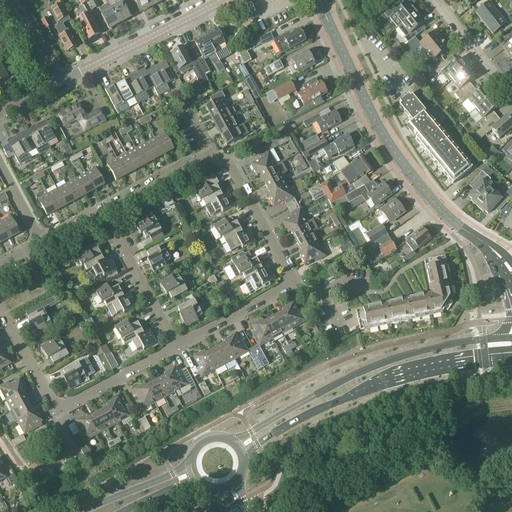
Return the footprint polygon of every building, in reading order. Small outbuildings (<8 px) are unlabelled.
[(88,0),(89,1),(93,10),(100,7),(96,0),(88,0)] [(109,0),(107,1),(119,24),(130,18),(120,0),(109,0)] [(132,0),(140,13),(151,8),(146,0),(132,0)] [(119,24),(107,1),(108,3),(98,8),(108,29),(119,24)] [(475,13),(493,35),(506,23),(489,2),(475,13)] [(397,28),(416,13),(408,3),(398,11),(394,7),(385,14),(396,29),(397,28)] [(67,15),(60,4),(50,10),(57,21),(67,15)] [(96,38),(96,36),(98,35),(90,18),(86,11),(76,17),(88,40),(91,38),(93,40),(96,38)] [(424,23),(416,13),(397,28),(405,38),(404,39),(409,44),(416,38),(418,36),(414,31),(424,23)] [(53,21),(50,16),(41,21),(45,28),(50,25),(49,24),(53,21)] [(75,47),(77,46),(68,30),(65,31),(61,24),(55,28),(60,37),(59,37),(67,51),(70,50),(72,50),(74,49),(75,47)] [(209,32),(204,35),(207,41),(209,40),(214,49),(213,49),(215,53),(218,58),(223,56),(220,50),(221,50),(219,46),(223,43),(215,29),(214,29),(213,28),(209,31),(209,32)] [(292,31),(273,41),(280,55),(305,42),(299,31),(294,33),(292,31)] [(416,38),(409,44),(402,50),(406,55),(419,45),(433,61),(447,49),(440,40),(442,38),(436,31),(420,44),(416,38)] [(259,40),(251,43),(254,49),(262,45),(273,39),(270,34),(259,40)] [(207,41),(204,35),(200,37),(199,36),(194,39),(195,40),(193,41),(205,61),(210,58),(213,65),(220,62),(218,58),(215,53),(213,49),(214,49),(209,40),(207,41)] [(251,42),(237,50),(244,64),(251,61),(246,52),(254,49),(251,43),(251,42)] [(511,42),(503,49),(511,59),(511,42)] [(183,48),(171,54),(175,61),(178,67),(179,69),(181,74),(193,68),(194,70),(192,71),(200,85),(208,81),(205,76),(197,60),(195,58),(189,61),(183,48)] [(288,69),(292,76),(313,64),(307,53),(288,64),(290,68),(288,69)] [(202,58),(197,60),(205,76),(210,73),(202,58)] [(439,75),(441,73),(449,83),(451,81),(467,68),(459,59),(450,67),(445,62),(435,70),(439,75)] [(279,61),(264,69),(268,77),(284,69),(279,61)] [(154,69),(146,73),(145,73),(153,87),(152,87),(158,97),(169,91),(165,84),(173,80),(174,81),(165,62),(153,68),(154,69)] [(2,81),(7,78),(12,75),(7,66),(1,69),(0,65),(0,83),(2,82),(2,81)] [(467,68),(451,81),(459,90),(455,94),(459,99),(469,91),(465,86),(475,78),(467,68)] [(144,69),(124,80),(125,81),(124,81),(133,97),(133,98),(137,105),(148,99),(145,91),(152,87),(153,87),(145,73),(146,73),(144,69)] [(133,97),(124,81),(125,81),(124,80),(114,85),(114,86),(106,91),(118,115),(129,109),(125,102),(133,98),(133,97)] [(306,90),(298,95),(304,106),(320,97),(327,93),(324,88),(324,87),(323,84),(321,84),(320,82),(317,84),(315,80),(303,86),(306,90)] [(278,101),(296,91),(291,81),(265,95),(270,104),(277,100),(278,101)] [(469,91),(459,99),(463,104),(464,103),(472,113),(475,110),(491,97),(483,88),(473,95),(469,91)] [(210,98),(213,104),(205,108),(210,118),(227,109),(222,99),(225,98),(222,92),(210,98)] [(401,104),(399,106),(414,124),(410,128),(418,137),(415,139),(453,184),(472,169),(412,96),(410,97),(408,95),(399,102),(401,104)] [(491,97),(475,110),(483,119),(478,123),(483,129),(493,120),(489,115),(498,107),(491,97)] [(183,107),(188,104),(185,98),(179,101),(183,107)] [(104,122),(98,110),(84,117),(77,104),(57,115),(58,118),(57,120),(59,123),(61,123),(63,126),(76,120),(78,121),(83,131),(98,123),(99,125),(104,122)] [(446,119),(435,106),(430,110),(440,124),(446,119)] [(227,109),(210,118),(215,127),(232,118),(234,116),(235,115),(235,113),(233,109),(231,108),(229,108),(227,109)] [(321,119),(319,114),(303,123),(306,128),(316,123),(321,133),(341,123),(335,112),(321,119)] [(493,120),(483,129),(487,133),(491,130),(499,140),(504,136),(505,137),(511,133),(509,131),(511,128),(511,123),(506,117),(497,125),(493,120)] [(232,118),(215,127),(221,137),(237,128),(232,118)] [(39,156),(51,150),(47,143),(55,139),(55,140),(56,139),(46,121),(35,126),(36,127),(27,132),(36,149),(39,156)] [(237,128),(221,137),(226,146),(247,135),(247,134),(247,133),(243,127),(242,126),(242,125),(237,128)] [(7,141),(9,147),(3,150),(8,159),(14,155),(20,166),(31,160),(28,153),(36,149),(27,132),(26,131),(16,137),(16,138),(8,142),(7,141)] [(164,134),(154,139),(163,156),(173,151),(164,134)] [(290,141),(287,135),(276,141),(279,147),(290,141)] [(313,145),(305,150),(309,157),(323,149),(328,159),(338,153),(339,154),(353,146),(347,135),(333,143),(334,145),(328,148),(328,147),(324,139),(320,142),(313,145)] [(154,139),(145,144),(154,161),(163,156),(154,139)] [(310,139),(298,145),(302,152),(305,150),(313,145),(310,139)] [(502,151),(507,156),(509,153),(511,156),(511,141),(502,151)] [(67,156),(73,153),(68,144),(62,147),(67,156)] [(145,144),(135,150),(144,166),(154,161),(145,144)] [(144,166),(135,150),(126,155),(135,171),(144,166)] [(273,150),(268,153),(268,152),(259,157),(261,160),(250,165),(256,176),(275,166),(275,164),(280,162),(273,150)] [(126,155),(116,160),(125,176),(135,171),(126,155)] [(332,190),(328,182),(327,183),(326,182),(320,185),(320,186),(323,190),(326,196),(331,205),(336,202),(356,191),(353,185),(365,175),(373,170),(363,156),(357,161),(356,160),(340,173),(350,186),(343,190),(341,186),(332,190)] [(125,176),(116,160),(106,165),(115,182),(125,176)] [(314,161),(309,164),(314,173),(319,170),(314,161)] [(281,163),(275,166),(256,176),(259,175),(264,185),(281,176),(286,173),(281,163)] [(85,175),(94,191),(104,186),(95,169),(85,175)] [(477,207),(492,190),(486,185),(491,180),(482,172),(471,184),(476,188),(469,196),(472,199),(471,201),(477,207)] [(94,191),(85,175),(76,180),(85,196),(94,191)] [(211,196),(222,190),(214,175),(197,184),(199,187),(193,191),(195,195),(194,197),(194,198),(194,200),(196,201),(197,202),(199,201),(199,203),(202,202),(205,207),(210,205),(210,204),(214,202),(211,196)] [(286,186),(281,176),(264,185),(270,194),(267,196),(286,186)] [(76,180),(66,185),(75,201),(85,196),(76,180)] [(364,186),(356,191),(336,202),(340,208),(361,197),(366,203),(370,200),(375,207),(391,195),(383,184),(369,195),(364,186)] [(66,185),(57,190),(66,207),(75,201),(66,185)] [(323,190),(320,186),(320,185),(308,191),(311,196),(323,190)] [(286,186),(267,196),(273,207),(283,201),(285,204),(294,199),(286,186)] [(66,207),(57,190),(47,195),(56,212),(66,207)] [(210,205),(205,207),(210,216),(221,211),(222,213),(234,207),(228,194),(225,196),(222,190),(211,196),(214,202),(210,204),(210,205)] [(326,196),(323,190),(311,196),(314,202),(326,196)] [(498,196),(492,190),(477,207),(483,212),(485,211),(488,214),(495,206),(500,210),(510,200),(501,192),(498,196)] [(0,203),(8,200),(5,193),(0,195),(0,203)] [(56,212),(47,195),(38,200),(47,217),(56,212)] [(397,202),(390,207),(388,205),(381,211),(390,223),(404,213),(397,202)] [(511,233),(511,205),(509,204),(499,214),(508,219),(504,227),(508,229),(507,231),(511,233)] [(288,234),(307,223),(299,210),(291,215),(292,217),(282,223),(288,234)] [(156,217),(153,218),(151,214),(133,223),(140,236),(142,234),(146,240),(149,238),(152,244),(163,238),(160,232),(161,232),(157,224),(158,222),(159,221),(159,219),(157,218),(156,217)] [(0,223),(9,239),(19,234),(10,218),(0,223)] [(231,233),(242,227),(239,221),(232,224),(230,220),(226,222),(225,221),(213,227),(219,240),(222,238),(225,244),(230,241),(234,239),(231,233)] [(307,223),(288,234),(291,232),(296,242),(312,233),(318,230),(312,220),(307,223)] [(0,223),(0,244),(9,239),(0,223)] [(366,235),(372,245),(388,235),(382,225),(366,235)] [(230,241),(225,244),(230,253),(241,247),(242,250),(254,243),(248,231),(245,232),(242,227),(231,233),(234,239),(230,241)] [(422,229),(410,239),(406,243),(411,249),(413,252),(414,252),(418,248),(418,249),(430,239),(422,229)] [(191,234),(194,239),(200,236),(197,231),(191,234)] [(318,243),(312,233),(296,242),(301,252),(299,253),(299,254),(318,243)] [(390,240),(378,248),(368,254),(374,264),(396,251),(390,240)] [(93,261),(104,255),(101,250),(103,248),(102,245),(100,244),(98,243),(96,244),(74,255),(77,260),(76,261),(76,263),(75,264),(76,265),(77,266),(78,266),(79,267),(80,266),(81,268),(84,266),(87,272),(92,269),(91,269),(96,267),(93,261)] [(325,257),(318,243),(299,254),(305,264),(315,259),(316,262),(325,257)] [(342,254),(353,248),(350,243),(339,249),(342,254)] [(168,252),(165,253),(165,251),(160,254),(157,248),(146,254),(149,260),(147,261),(153,273),(166,267),(164,264),(170,261),(169,259),(171,257),(171,255),(171,254),(169,252),(168,252)] [(253,261),(248,252),(244,255),(243,253),(231,259),(233,264),(230,266),(229,267),(236,279),(241,276),(241,275),(242,275),(245,280),(250,278),(254,275),(251,269),(262,263),(259,257),(253,261)] [(407,261),(411,259),(416,255),(414,252),(413,252),(405,259),(407,261)] [(91,269),(92,269),(92,270),(91,271),(91,273),(91,275),(92,276),(94,277),(95,276),(96,278),(102,275),(104,278),(116,271),(109,259),(107,260),(104,255),(93,261),(96,267),(91,269)] [(363,309),(356,311),(360,331),(442,314),(453,296),(445,256),(424,261),(426,268),(431,294),(363,309)] [(250,278),(245,280),(247,283),(245,284),(251,295),(269,286),(268,283),(274,280),(268,268),(265,269),(262,263),(251,269),(254,275),(250,278)] [(214,276),(208,279),(211,285),(217,282),(214,276)] [(181,278),(179,278),(178,277),(173,280),(171,277),(159,284),(166,296),(168,295),(172,300),(187,292),(183,285),(184,283),(185,281),(184,279),(183,278),(181,278)] [(113,297),(123,291),(120,285),(110,291),(106,285),(90,294),(93,300),(97,297),(101,304),(104,303),(107,309),(111,306),(116,303),(113,297)] [(111,306),(107,309),(112,317),(122,312),(124,314),(136,308),(129,296),(126,297),(123,291),(113,297),(116,303),(111,306)] [(51,299),(55,306),(61,303),(57,296),(51,299)] [(184,306),(177,309),(180,315),(179,316),(185,328),(198,321),(196,319),(202,316),(201,314),(202,312),(203,311),(202,309),(201,308),(199,308),(198,308),(191,296),(181,301),(184,306)] [(282,310),(292,329),(306,322),(301,313),(298,314),(293,304),(282,310)] [(49,317),(47,317),(43,310),(28,318),(31,324),(28,326),(35,338),(47,331),(46,329),(51,325),(50,324),(52,322),(52,320),(52,319),(51,317),(49,317)] [(283,313),(273,318),(282,334),(292,329),(282,310),(283,313)] [(90,318),(85,320),(88,326),(93,324),(90,318)] [(262,321),(272,340),(282,334),(273,318),(263,323),(262,321)] [(272,340),(262,321),(251,327),(254,331),(251,333),(258,346),(253,348),(257,357),(263,354),(259,347),(272,340)] [(133,334),(143,328),(140,322),(130,328),(126,322),(114,328),(124,346),(131,342),(136,340),(133,334)] [(315,339),(320,336),(314,324),(309,327),(315,339)] [(96,325),(91,328),(94,334),(99,331),(96,325)] [(146,333),(143,328),(133,334),(136,340),(131,342),(136,351),(142,348),(143,351),(156,344),(149,332),(146,333)] [(235,335),(224,341),(235,360),(248,353),(252,360),(257,357),(253,348),(250,350),(247,351),(243,344),(241,345),(235,335)] [(63,342),(61,343),(60,341),(54,344),(53,342),(41,348),(47,361),(50,359),(53,365),(68,357),(64,349),(66,347),(66,346),(66,344),(65,342),(63,342)] [(225,344),(216,349),(225,366),(235,360),(224,341),(225,344)] [(99,346),(93,349),(97,356),(98,357),(103,354),(100,349),(99,346)] [(101,349),(100,349),(103,354),(105,357),(110,354),(106,346),(101,349)] [(204,352),(215,371),(225,366),(216,349),(206,355),(204,352)] [(215,371),(204,352),(193,358),(199,368),(196,370),(201,379),(215,371)] [(2,355),(0,356),(0,373),(2,373),(1,370),(11,365),(5,354),(2,355)] [(110,354),(105,357),(108,362),(114,359),(111,354),(110,354)] [(263,354),(257,357),(263,368),(269,365),(263,354)] [(263,368),(257,357),(252,360),(258,371),(263,368)] [(78,363),(63,372),(66,378),(63,379),(70,391),(82,385),(90,381),(88,378),(88,377),(93,374),(84,360),(78,363)] [(195,386),(188,374),(186,369),(181,371),(180,369),(176,371),(175,368),(164,374),(165,377),(174,393),(188,386),(190,389),(195,386)] [(165,377),(155,382),(164,399),(174,393),(165,377)] [(0,390),(6,402),(25,392),(19,381),(9,386),(8,383),(0,387),(0,390)] [(144,385),(154,404),(164,399),(155,382),(146,387),(144,385)] [(198,386),(204,397),(210,394),(204,383),(198,386)] [(154,404),(144,385),(133,391),(139,401),(136,402),(141,411),(154,404)] [(25,392),(6,402),(12,412),(28,403),(23,393),(25,392)] [(106,405),(117,425),(130,417),(125,408),(123,410),(117,399),(106,405)] [(12,422),(16,420),(17,422),(36,411),(33,413),(28,403),(12,412),(12,413),(9,415),(12,422)] [(107,408),(98,413),(107,430),(117,425),(106,405),(107,408)] [(42,422),(36,411),(17,422),(24,435),(42,426),(40,423),(42,422)] [(105,435),(108,433),(98,413),(88,419),(87,416),(86,416),(97,435),(104,432),(105,435)] [(97,435),(86,416),(75,422),(81,432),(78,434),(83,443),(97,435)] [(145,418),(139,421),(145,432),(151,429),(145,418)] [(145,432),(139,421),(134,424),(140,435),(145,432)] [(12,442),(15,448),(26,442),(23,436),(12,442)] [(86,447),(80,450),(86,461),(92,458),(86,447)] [(0,481),(5,479),(9,486),(14,483),(7,469),(2,472),(0,469),(0,481)]
